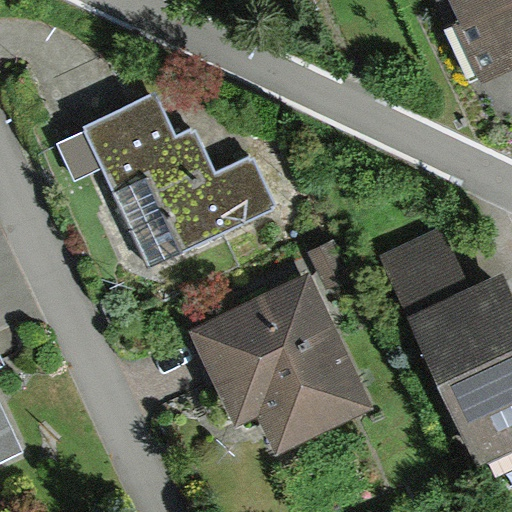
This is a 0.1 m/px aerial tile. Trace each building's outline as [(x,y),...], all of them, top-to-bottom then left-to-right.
[(511,0),(455,0),(465,19),(458,23),(484,78),(511,64),(511,0)] [(153,89),(56,132),(74,172),(97,162),(109,188),(154,168),(188,242),(276,202),(252,150),(215,167),(193,120),(172,130),(153,89)] [(379,247),(476,457),(511,440),(511,284),(503,265),(467,281),(439,220),(379,247)] [(328,236),(303,248),(322,284),(346,271),(328,236)] [(307,266),(190,319),(236,418),(258,408),(275,445),(370,403),(307,266)] [(0,458),(17,451),(0,411),(0,361),(7,359),(0,343),(0,458)]
